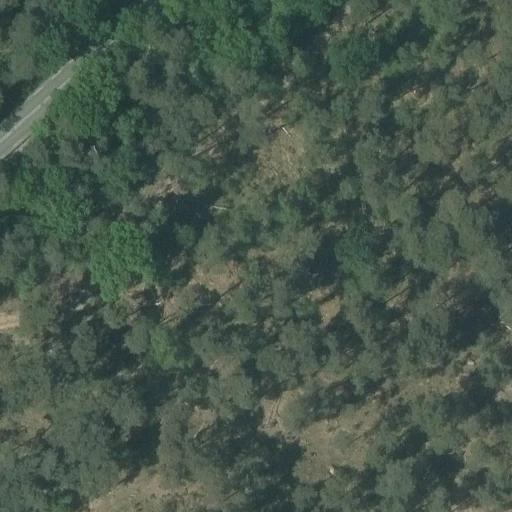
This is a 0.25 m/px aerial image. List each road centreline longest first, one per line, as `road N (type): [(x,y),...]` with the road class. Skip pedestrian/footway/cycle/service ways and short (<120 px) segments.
road 1 (track): [(346,0),(0,303)]
road 2 (primary): [(0,141),(157,0)]
